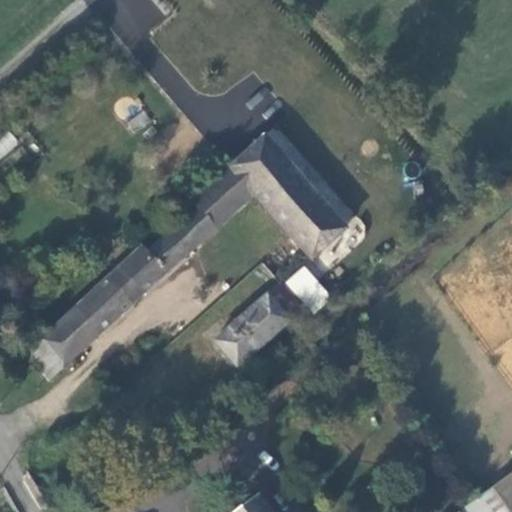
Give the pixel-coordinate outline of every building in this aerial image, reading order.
[(143,110),(126,122),(135,134),(151,122),(143,110)] [(11,131),(0,137),(0,156),(19,145),(11,131)] [(261,137),(228,169),(249,199),(306,260),(342,230),(327,214),(261,137)] [(249,199),(228,169),(189,200),(181,193),(125,241),(134,251),(17,356),(40,383),(54,370),(249,199)] [(284,282),(312,314),(331,297),(304,265),(284,282)] [(230,369),(299,304),(280,280),(209,341),(230,369)] [(511,511),(511,470),(506,463),(449,509),(451,511),(511,511)] [(261,511),(249,495),(226,511),(261,511)]
